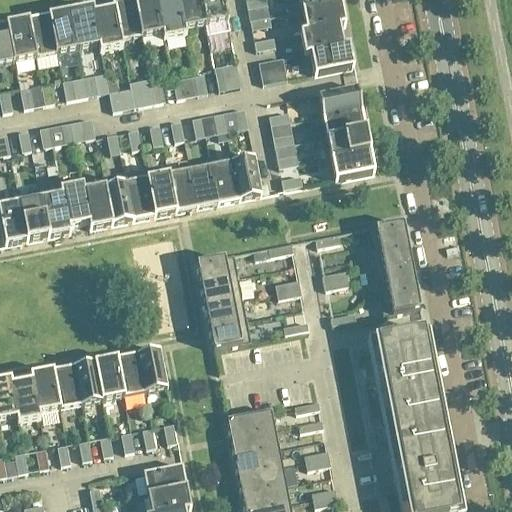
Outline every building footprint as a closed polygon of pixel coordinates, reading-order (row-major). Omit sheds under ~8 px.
[(156,4),(155,0),(145,0),(134,2),(141,41),(161,38),(163,43),(164,43),(156,4)] [(164,43),(185,39),(177,0),(176,0),(156,4),(164,43)] [(205,29),(199,0),(177,0),(185,39),(186,39),(185,33),(205,29)] [(207,39),(229,35),(222,0),(199,0),(205,29),(207,39)] [(266,9),(264,0),(262,0),(245,3),(247,13),(247,11),(265,7),(266,9)] [(341,7),(339,0),(298,0),(301,14),(341,7)] [(141,41),(134,2),(112,6),(114,13),(121,52),(122,51),(121,45),(141,41)] [(345,28),(341,7),(301,14),(305,35),(299,36),(299,37),(339,29),(345,28)] [(92,17),(91,11),(70,15),(77,54),(98,50),(99,56),(100,56),(92,17)] [(92,17),(100,56),(121,52),(114,13),(92,17)] [(77,54),(70,15),(48,19),(56,58),(77,54)] [(56,58),(48,19),(27,23),(35,62),(56,58)] [(270,31),(268,21),(249,25),(251,34),(252,34),(251,32),(269,28),(270,31)] [(35,62),(27,23),(6,27),(13,66),(35,62)] [(0,69),(13,66),(6,27),(0,28),(0,69)] [(299,37),(304,58),(343,51),(339,29),(299,37)] [(274,52),(272,42),(253,46),(255,56),(256,55),(255,53),(274,50),(274,52)] [(353,72),(349,50),(343,51),(304,58),(304,59),(310,58),(314,79),(313,79),(314,79),(353,72)] [(277,63),(257,67),(259,77),(262,89),(286,84),(282,62),(277,63)] [(235,67),(213,72),(214,76),(218,96),(228,94),(240,91),(236,72),(235,67)] [(204,98),(201,79),(203,79),(193,81),(197,100),(206,98),(206,97),(204,98)] [(94,99),(91,81),(93,80),(83,82),(87,101),(96,99),(94,99)] [(183,102),(179,84),(181,83),(172,85),(175,104),(185,102),(183,102)] [(73,103),(69,85),(71,85),(71,84),(62,86),(65,105),(75,103),(73,103)] [(162,106),(158,88),(160,87),(150,89),(154,108),(164,106),(162,106)] [(52,108),(48,89),(50,89),(50,88),(40,90),(44,110),(54,108),(54,107),(52,108)] [(361,113),(357,90),(317,98),(317,99),(318,99),(322,120),(361,113)] [(140,110),(137,92),(139,91),(129,93),(133,112),(143,110),(140,110)] [(30,112),(27,93),(29,93),(19,94),(23,114),(33,112),(33,111),(30,112)] [(119,114),(116,96),(118,96),(118,95),(108,97),(112,116),(122,114),(121,114),(119,114)] [(9,116),(6,97),(8,97),(0,98),(0,108),(2,118),(11,116),(11,115),(9,116)] [(365,134),(361,113),(322,120),(326,142),(365,134)] [(247,133),(243,114),(233,115),(234,116),(236,115),(239,134),(237,134),(237,135),(247,133)] [(289,127),(287,117),(287,119),(269,123),(268,121),(270,131),(289,127)] [(226,137),(222,118),(212,120),(215,119),(218,138),(216,138),(216,139),(226,137)] [(205,141),(201,122),(191,124),(193,124),(197,142),(195,142),(195,143),(205,141)] [(94,142),(91,123),(81,125),(81,126),(83,125),(87,144),(85,144),(94,142)] [(183,145),(180,126),(170,128),(172,128),(176,146),(173,147),(183,145)] [(73,147),(69,127),(60,129),(60,130),(62,129),(66,148),(63,148),(73,147)] [(162,149),(158,130),(149,132),(151,132),(155,150),(152,151),(162,149)] [(52,151),(48,132),(39,133),(39,134),(41,133),(44,152),(42,152),(42,153),(52,151)] [(141,153),(137,134),(127,136),(127,137),(129,136),(133,154),(131,155),(141,153)] [(369,156),(365,134),(326,142),(330,163),(369,156)] [(31,155),(27,136),(17,138),(20,138),(23,156),(21,156),(21,157),(31,155)] [(119,158),(116,138),(106,140),(106,141),(108,140),(112,159),(110,159),(110,160),(119,158)] [(293,148),(291,138),(291,141),(273,144),(272,142),(274,152),(293,148)] [(0,160),(10,159),(6,140),(0,140),(0,149),(2,160),(0,160)] [(374,178),(369,156),(330,163),(334,185),(374,178)] [(261,200),(254,160),(253,160),(253,161),(232,165),(239,204),(261,200)] [(297,169),(295,160),(295,162),(277,165),(277,163),(276,163),(278,173),(297,169)] [(239,204),(232,165),(210,169),(218,208),(239,204)] [(218,208),(210,169),(189,173),(197,212),(218,208)] [(197,212),(189,173),(168,177),(175,217),(197,212)] [(175,217),(168,177),(146,181),(154,221),(175,217)] [(154,221),(146,181),(125,186),(133,225),(154,221)] [(301,191),(299,181),(299,183),(281,187),(281,184),(280,184),(282,194),(301,191)] [(133,225),(125,186),(104,190),(111,229),(133,225)] [(60,192),(67,231),(89,227),(81,188),(60,192)] [(111,229),(104,190),(84,194),(82,188),(81,188),(89,227),(90,233),(111,229)] [(67,231),(60,192),(59,192),(60,198),(40,202),(47,241),(69,237),(67,231)] [(47,241),(40,202),(18,206),(26,246),(47,241)] [(26,246),(18,206),(0,210),(0,229),(4,250),(26,246)] [(407,248),(403,227),(389,229),(365,234),(370,256),(407,248)] [(337,248),(335,241),(338,241),(338,240),(315,245),(316,252),(340,248),(337,248)] [(411,270),(407,248),(370,256),(374,277),(411,270)] [(293,257),(291,249),(268,254),(268,255),(271,254),(272,261),(269,261),(269,262),(293,257)] [(237,282),(233,260),(196,267),(197,271),(196,271),(197,276),(198,276),(200,289),(237,282)] [(374,277),(378,299),(415,292),(411,270),(374,277)] [(343,283),(342,276),(345,276),(345,275),(322,280),(323,287),(347,283),(346,283),(343,283)] [(242,303),(237,282),(200,289),(201,292),(200,293),(201,297),(202,297),(204,311),(242,303)] [(324,295),(348,290),(345,291),(344,284),(347,283),(323,287),(324,295)] [(299,292),(298,284),(274,289),(274,290),(277,289),(279,296),(276,296),(276,297),(299,292)] [(301,300),(299,292),(276,297),(279,296),(280,303),(277,304),(301,300)] [(420,314),(415,292),(378,299),(382,321),(420,314)] [(246,325),(242,303),(204,311),(205,314),(204,314),(205,318),(206,318),(209,332),(246,325)] [(352,325),(350,319),(353,318),(330,322),(331,330),(355,325),(352,325)] [(263,337),(277,336),(276,323),(262,324),(263,337)] [(250,347),(246,325),(209,332),(209,335),(208,335),(209,339),(210,339),(213,354),(231,351),(232,351),(237,350),(236,349),(250,347)] [(308,335),(306,327),(283,331),(283,332),(286,331),(287,338),(284,339),(308,335)] [(458,511),(450,468),(433,383),(423,333),(367,344),(399,511),(458,511)] [(167,393),(159,353),(137,357),(145,397),(166,393),(167,393)] [(145,397),(137,357),(116,362),(124,401),(145,397)] [(124,401),(116,362),(95,366),(102,405),(124,401)] [(102,405),(95,366),(73,370),(81,409),(102,405)] [(81,409),(73,370),(52,374),(59,413),(81,409)] [(59,413),(52,374),(30,378),(31,385),(32,384),(39,423),(40,423),(39,417),(59,413)] [(10,389),(9,382),(0,384),(0,425),(16,422),(17,428),(18,428),(10,389)] [(39,423),(32,384),(31,385),(10,389),(18,428),(39,423)] [(319,414),(317,406),(293,411),(294,411),(297,411),(298,418),(295,418),(295,419),(319,414)] [(274,434),(270,414),(226,423),(229,434),(227,434),(228,439),(229,438),(230,442),(274,434)] [(323,433),(321,425),(297,430),(300,430),(302,436),(299,437),(299,438),(323,433)] [(176,448),(172,429),(163,431),(165,431),(169,449),(166,449),(166,450),(176,448)] [(155,452),(151,433),(141,435),(144,435),(147,453),(145,454),(155,452)] [(278,453),(274,434),(230,442),(232,453),(231,453),(232,458),(233,457),(234,461),(278,453)] [(134,456),(130,437),(120,439),(123,439),(126,457),(124,458),(134,456)] [(113,460),(109,441),(99,443),(101,443),(105,461),(103,462),(113,460)] [(91,464),(88,445),(78,447),(78,448),(80,447),(84,465),(81,466),(82,466),(91,464)] [(70,469),(66,449),(56,451),(56,452),(59,451),(62,470),(60,470),(60,471),(70,469)] [(282,472),(278,453),(234,461),(236,472),(235,472),(236,476),(237,476),(238,481),(282,472)] [(48,473),(45,454),(35,455),(35,456),(37,455),(41,474),(39,474),(39,475),(48,473)] [(328,463),(327,455),(303,460),(304,460),(307,460),(308,467),(305,467),(328,463)] [(27,477),(24,458),(14,460),(16,460),(20,478),(17,478),(18,479),(27,477)] [(330,470),(328,463),(305,467),(305,468),(308,467),(309,474),(306,475),(330,470)] [(186,491),(182,469),(142,477),(146,499),(186,491)] [(285,491),(282,472),(238,481),(239,490),(238,491),(239,495),(240,495),(241,500),(285,491)] [(189,511),(186,491),(146,499),(149,511),(189,511)] [(281,511),(289,510),(285,491),(241,500),(243,509),(242,509),(242,511),(281,511)] [(89,495),(92,511),(101,509),(98,493),(89,495)] [(336,501),(334,493),(311,498),(314,497),(315,504),(312,505),(336,501)] [(317,511),(337,508),(336,501),(312,505),(315,505),(317,511),(314,511),(317,511)]
